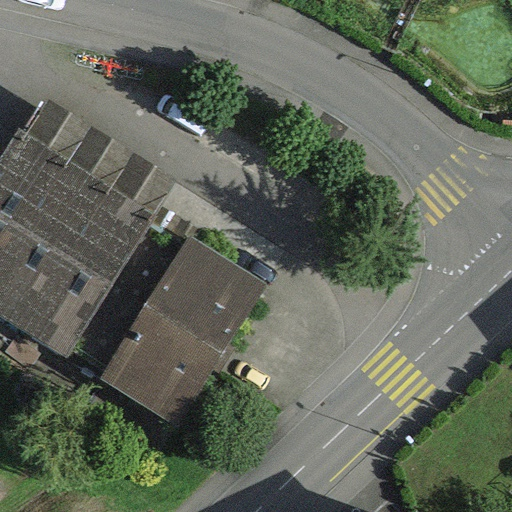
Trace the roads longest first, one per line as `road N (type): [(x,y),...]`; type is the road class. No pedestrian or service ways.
road 1 (residential): [(506,245),(383,111),(260,49),(98,0)]
road 2 (residential): [(249,511),(506,245)]
